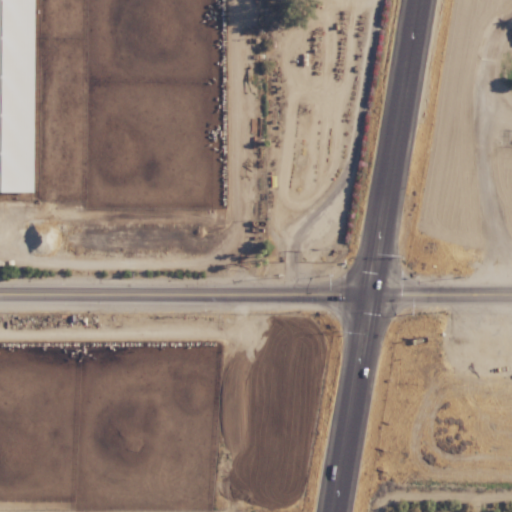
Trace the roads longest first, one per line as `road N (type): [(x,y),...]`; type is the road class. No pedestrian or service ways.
road 1 (trunk): [(414,0),(331,511)]
road 2 (secondary): [(0,284),(511,283)]
